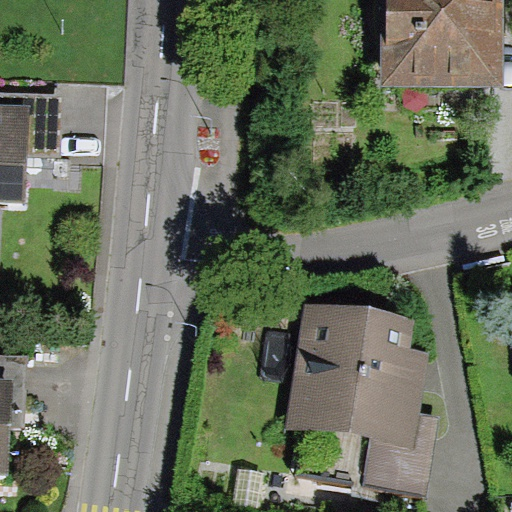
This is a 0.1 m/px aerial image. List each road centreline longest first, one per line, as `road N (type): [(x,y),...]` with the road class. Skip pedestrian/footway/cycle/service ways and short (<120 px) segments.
road 1 (residential): [(511,210),(342,248),(143,257)]
road 2 (tertiary): [(143,257),(166,0)]
road 3 (tertiary): [(111,511),(143,257)]
